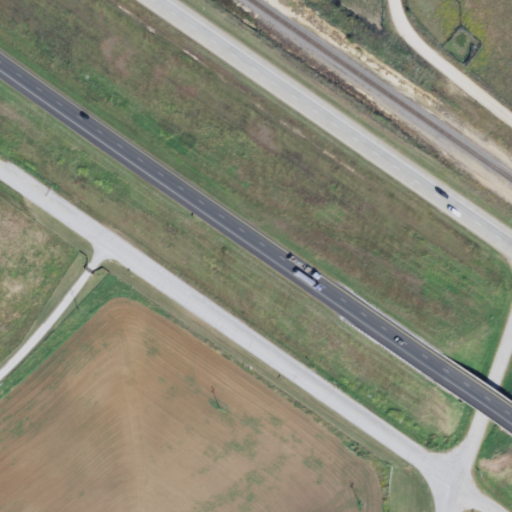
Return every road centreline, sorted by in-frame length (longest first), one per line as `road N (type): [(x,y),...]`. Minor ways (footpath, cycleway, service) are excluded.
road 1 (trunk): [(0,57),(431,363)]
road 2 (tertiary): [(42,199),(460,483)]
road 3 (trunk): [(511,242),(161,0)]
road 4 (residential): [(448,511),(511,341)]
road 5 (residential): [(511,116),(420,41),(399,0)]
